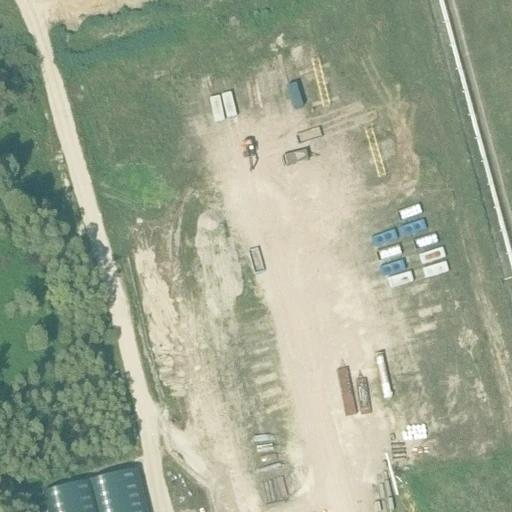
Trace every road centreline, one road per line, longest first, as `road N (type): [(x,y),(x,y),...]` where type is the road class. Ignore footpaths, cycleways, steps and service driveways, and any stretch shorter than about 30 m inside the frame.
road 1 (unknown): [(343,511),(288,229),(250,204),(197,218),(182,249),(238,511)]
road 2 (unknown): [(216,411),(144,429),(165,511)]
